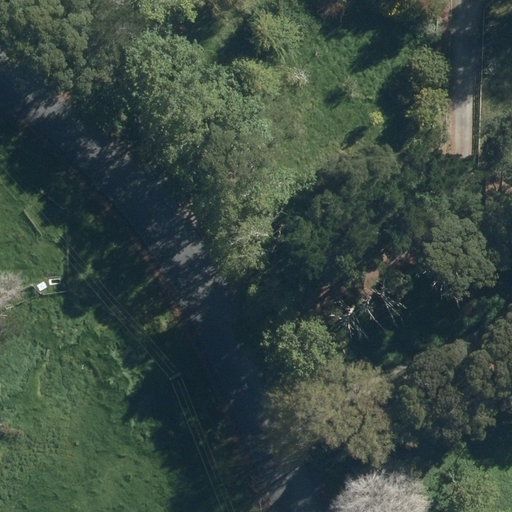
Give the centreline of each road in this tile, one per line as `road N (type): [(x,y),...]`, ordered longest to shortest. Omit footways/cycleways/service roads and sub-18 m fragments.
road 1 (unclassified): [(0,75),(103,174),(196,301),(278,511)]
road 2 (track): [(221,364),(406,248),(448,182),(461,137),(464,0)]
road 3 (track): [(247,431),(511,306)]
road 4 (track): [(68,141),(152,46),(176,0)]
